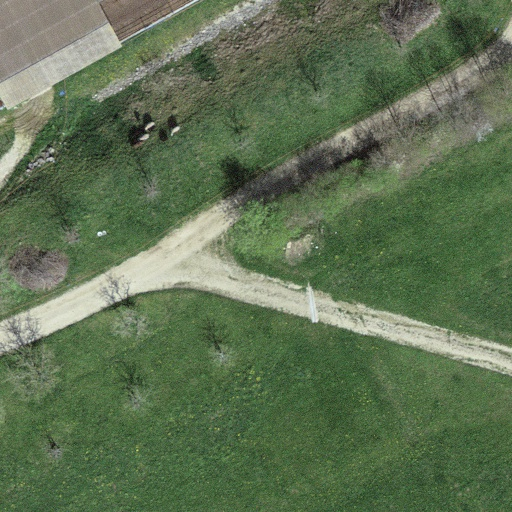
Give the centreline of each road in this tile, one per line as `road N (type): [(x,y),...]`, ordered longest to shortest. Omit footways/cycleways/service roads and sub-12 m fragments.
road 1 (track): [(0,346),(160,268),(511,68)]
road 2 (track): [(511,369),(160,268)]
